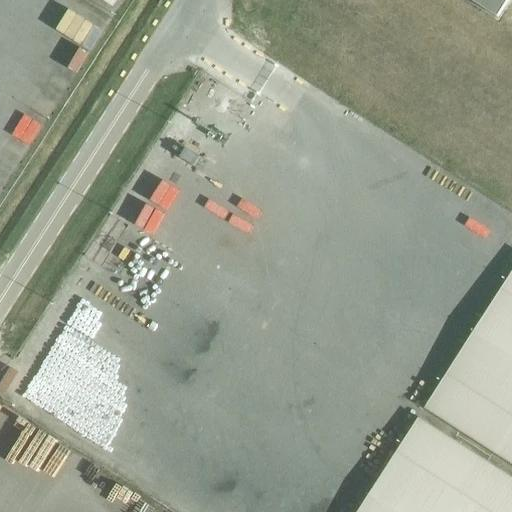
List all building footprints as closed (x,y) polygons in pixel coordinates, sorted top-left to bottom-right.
[(469,0),(498,18),(509,0),(469,0)] [(54,57),(53,56),(40,80),(68,95),(108,24),(82,10),(69,33),(68,32),(54,57)] [(51,91),(40,112),(51,117),(62,96),(51,91)] [(17,100),(4,123),(40,144),(53,121),(17,100)] [(386,153),(392,142),(370,131),(365,142),(386,153)] [(179,261),(194,239),(171,223),(187,200),(143,171),(99,236),(116,247),(129,227),(179,261)] [(194,263),(204,247),(195,241),(184,257),(194,263)] [(124,255),(113,278),(136,288),(147,265),(124,255)] [(71,282),(92,293),(103,272),(82,260),(71,282)] [(511,273),(495,299),(425,409),(511,464),(511,273)] [(104,277),(94,297),(131,314),(140,294),(104,277)] [(43,362),(29,384),(47,395),(60,373),(43,362)] [(94,449),(113,462),(151,406),(131,393),(94,449)] [(376,422),(391,403),(381,395),(366,414),(376,422)] [(511,511),(511,478),(419,419),(358,511),(511,511)]
